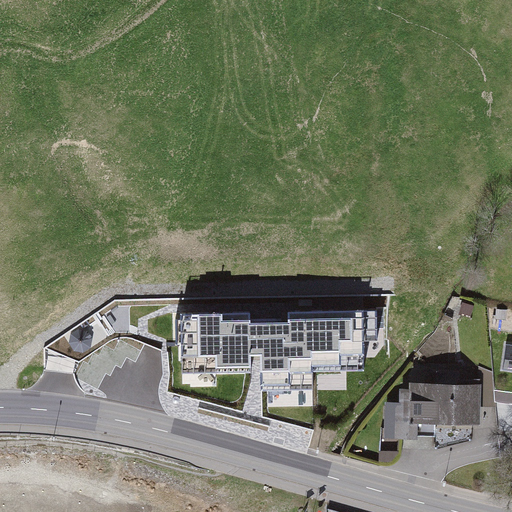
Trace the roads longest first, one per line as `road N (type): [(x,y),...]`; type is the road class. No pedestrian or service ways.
road 1 (secondary): [(454,511),(96,417),(0,408)]
road 2 (unknown): [(386,492),(511,442)]
